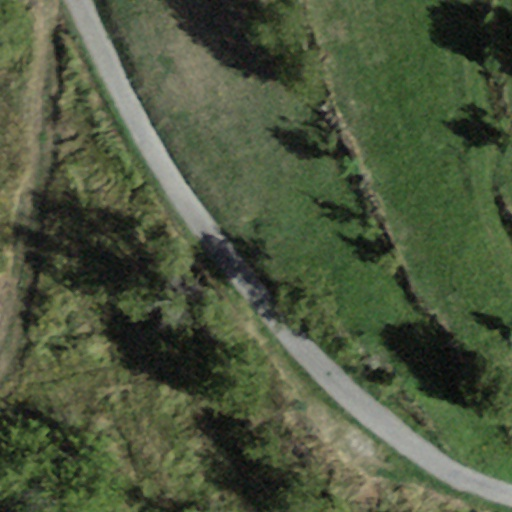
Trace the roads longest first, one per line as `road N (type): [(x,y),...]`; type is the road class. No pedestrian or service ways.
road 1 (unclassified): [(74,0),(165,176),(274,321),(379,422),(477,487),(511,498)]
road 2 (track): [(511,248),(498,221),(468,0)]
